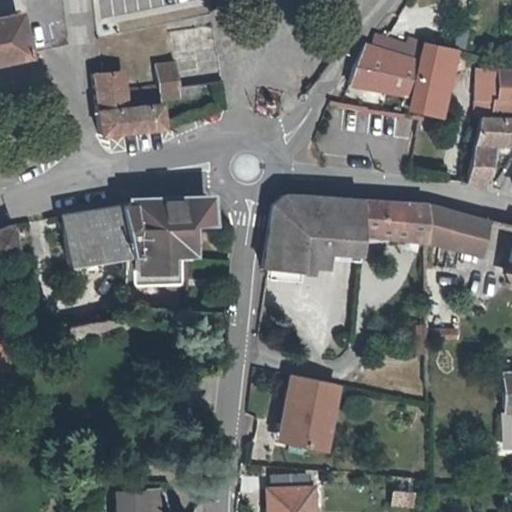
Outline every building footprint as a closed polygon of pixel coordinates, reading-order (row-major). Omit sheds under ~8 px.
[(0,20),(0,69),(32,63),(22,16),(0,20)] [(177,80),(221,75),(213,23),(169,28),(174,60),(154,62),(157,83),(158,83),(177,80)] [(368,44),(366,50),(360,48),(355,57),(346,85),(371,84),(410,92),(419,57),(414,56),(421,40),(405,37),(404,43),(371,36),(368,44)] [(419,57),(410,92),(407,104),(438,112),(444,83),(447,84),(454,46),(421,40),(414,56),(419,57)] [(511,69),(475,65),(462,113),(466,113),(511,110),(511,69)] [(163,125),(160,98),(158,83),(157,83),(124,87),(121,67),(102,70),(92,71),(100,133),(163,125)] [(221,75),(177,80),(177,83),(199,81),(221,77),(221,75)] [(158,83),(160,98),(200,93),(199,81),(177,83),(177,80),(158,83)] [(329,104),(329,128),(351,128),(350,104),(329,104)] [(511,110),(466,113),(464,182),(486,185),(486,145),(511,144),(511,110)] [(122,199),(126,251),(133,287),(185,287),(183,257),(191,256),(190,250),(196,249),(195,218),(216,219),(214,190),(122,199)] [(360,232),(364,198),(310,193),(283,193),(273,202),(269,231),(263,265),(311,271),(312,263),(325,265),(327,248),(359,252),(360,232)] [(425,238),(427,204),(364,198),(360,232),(425,238)] [(126,251),(122,199),(59,210),(67,262),(126,251)] [(427,204),(425,238),(424,262),(456,270),(462,250),(478,254),(488,219),(427,204)] [(0,254),(19,251),(15,221),(0,227),(0,254)] [(425,329),(433,329),(433,308),(425,308),(425,329)] [(127,330),(124,319),(121,319),(67,326),(69,341),(91,336),(112,338),(117,339),(122,339),(125,337),(127,334),(127,330)] [(455,330),(433,329),(433,339),(455,340),(455,330)] [(291,373),(283,413),(287,413),(283,439),(322,448),(336,382),(291,373)] [(287,413),(283,413),(278,438),(283,439),(287,413)] [(267,487),(267,508),(272,508),(271,511),(314,511),(314,485),(310,485),(310,473),(272,473),(271,487),(267,487)] [(143,503),(142,486),(115,488),(115,511),(157,511),(157,501),(143,503)] [(157,486),(142,486),(143,503),(157,501),(157,486)] [(390,487),(390,505),(414,505),(414,487),(390,487)]
